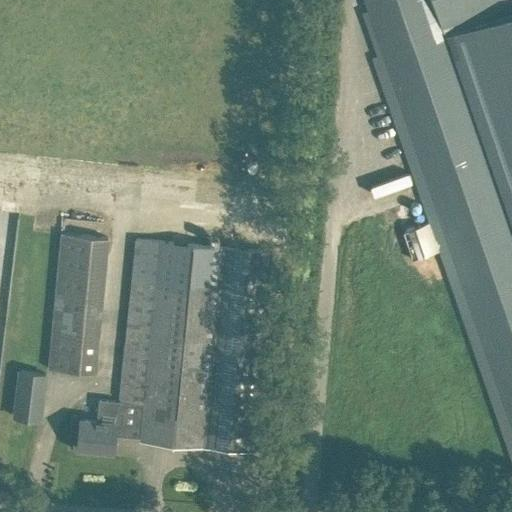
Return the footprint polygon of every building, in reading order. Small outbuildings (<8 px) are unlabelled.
[(511,228),(508,218),(441,27),(431,0),(364,0),(368,9),(362,11),(377,54),(372,56),(429,221),(407,229),(407,230),(404,231),(413,258),(439,249),(511,460),(511,228)] [(511,2),(441,27),(508,218),(511,217),(511,220),(511,2)] [(96,372),(109,235),(62,231),(49,367),(96,372)] [(253,449),(272,249),(135,236),(116,418),(81,414),(78,447),(114,451),(116,434),(140,436),(140,439),(210,446),(210,445),(253,449)] [(41,418),(47,372),(21,368),(15,415),(41,418)]
